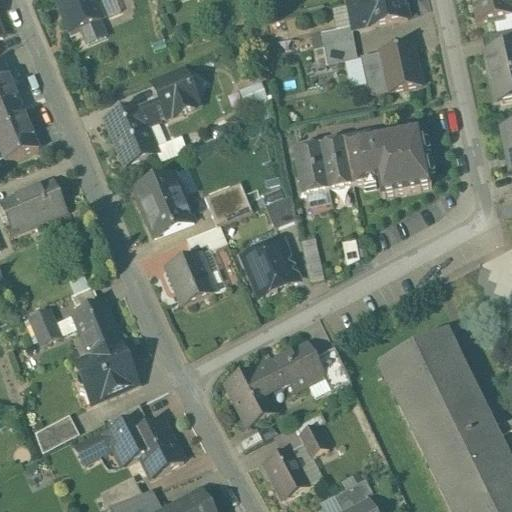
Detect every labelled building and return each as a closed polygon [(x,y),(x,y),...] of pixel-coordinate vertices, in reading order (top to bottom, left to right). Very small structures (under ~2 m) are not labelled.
[(55,0),(70,36),(81,32),(99,24),(102,23),(95,7),(110,0),(55,0)] [(377,0),(363,3),(368,30),(408,22),(403,0),(377,0)] [(472,0),(478,26),(494,22),(511,18),(511,15),(508,0),(472,0)] [(511,18),(494,22),(497,36),(511,32),(511,18)] [(99,24),(81,32),(87,47),(105,39),(99,24)] [(351,30),(311,39),(314,53),(324,51),(354,45),(351,30)] [(511,32),(497,36),(481,39),(495,103),(511,99),(511,32)] [(354,45),(324,51),(328,70),(358,63),(354,45)] [(414,50),(380,57),(389,96),(422,89),(414,50)] [(380,57),(361,62),(369,100),(389,96),(380,57)] [(4,68),(0,69),(0,153),(6,166),(39,152),(4,68)] [(183,70),(152,84),(160,104),(160,105),(192,91),(183,70)] [(192,91),(160,105),(160,104),(139,113),(147,131),(149,130),(151,126),(156,125),(159,126),(167,122),(168,120),(173,118),(173,119),(194,111),(194,109),(199,107),(192,91)] [(138,110),(106,123),(125,169),(157,156),(155,152),(147,131),(139,113),(138,110)] [(420,134),(373,143),(372,139),(344,145),(354,190),(363,188),(364,192),(376,189),(375,185),(378,185),(382,201),(385,201),(386,201),(385,201),(393,199),(394,199),(420,194),(421,194),(421,193),(428,192),(429,192),(432,191),(429,181),(431,180),(431,179),(429,179),(427,168),(428,168),(428,167),(427,167),(425,158),(426,158),(426,156),(425,157),(422,146),(424,145),(424,144),(422,144),(420,134)] [(182,142),(155,152),(157,156),(161,166),(187,155),(182,142)] [(344,145),(320,150),(329,195),(354,190),(344,145)] [(320,150),(295,155),(304,200),(329,195),(320,150)] [(173,178),(136,194),(155,240),(192,225),(173,178)] [(53,185),(1,206),(15,238),(66,216),(53,185)] [(240,187),(205,201),(217,231),(220,230),(252,216),(240,187)] [(292,200),(265,211),(274,233),(297,224),(292,200)] [(217,231),(186,244),(191,256),(207,249),(209,256),(227,249),(220,230),(217,231)] [(305,243),(310,281),(324,280),(319,241),(305,243)] [(282,247),(254,258),(251,257),(242,261),(249,277),(252,278),(259,295),(267,299),(277,295),(279,291),(297,283),(282,247)] [(199,258),(167,271),(183,310),(215,297),(199,258)] [(92,290),(71,299),(76,310),(97,301),(92,290)] [(104,307),(74,320),(79,333),(82,341),(90,358),(90,359),(120,346),(104,307)] [(49,314),(30,322),(42,350),(61,341),(55,328),(49,314)] [(74,320),(55,328),(61,341),(79,333),(74,320)] [(511,511),(511,425),(494,434),(446,337),(380,369),(449,511),(511,511)] [(82,341),(74,344),(81,362),(90,358),(82,341)] [(120,346),(90,359),(90,358),(81,362),(73,365),(79,379),(77,386),(80,392),(86,395),(92,393),(97,405),(138,388),(120,346)] [(308,347),(257,374),(265,391),(287,380),(295,396),(324,381),(325,381),(316,363),(308,347)] [(350,386),(335,354),(316,363),(325,381),(324,381),(331,395),(350,386)] [(256,373),(224,390),(247,432),(278,416),(265,391),(257,374),(256,373)] [(139,408),(110,423),(115,434),(134,424),(134,426),(140,423),(145,420),(139,408)] [(321,416),(295,429),(300,438),(316,429),(317,430),(325,426),(321,416)] [(67,421),(33,438),(41,459),(78,440),(67,421)] [(107,438),(114,453),(123,469),(140,461),(141,461),(131,442),(140,437),(140,436),(146,433),(140,423),(134,426),(134,424),(115,434),(107,438)] [(146,433),(140,436),(140,437),(131,442),(141,461),(140,461),(151,482),(184,465),(173,445),(174,444),(164,424),(146,433)] [(316,429),(300,438),(304,447),(312,462),(312,461),(329,453),(317,430),(316,429)] [(106,435),(75,451),(86,470),(114,453),(107,438),(106,435)] [(304,447),(264,467),(283,503),(323,482),(312,461),(312,462),(304,447)] [(135,483),(102,500),(108,511),(109,511),(143,498),(135,483)] [(365,483),(334,499),(340,511),(353,511),(369,503),(367,499),(373,497),(365,483)] [(143,498),(109,511),(108,511),(161,511),(153,495),(143,498)] [(169,511),(208,511),(200,495),(169,511)] [(353,511),(373,511),(369,503),(353,511)]
